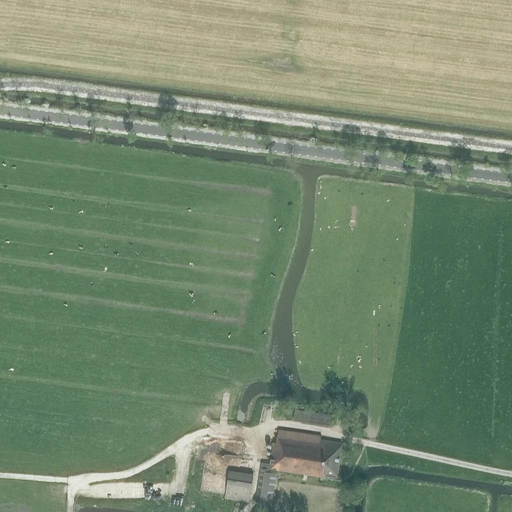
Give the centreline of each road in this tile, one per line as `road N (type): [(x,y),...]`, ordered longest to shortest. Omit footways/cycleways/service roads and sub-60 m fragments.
road 1 (secondary): [(511,178),(0,110)]
road 2 (track): [(0,475),(122,475),(209,430),(280,425)]
